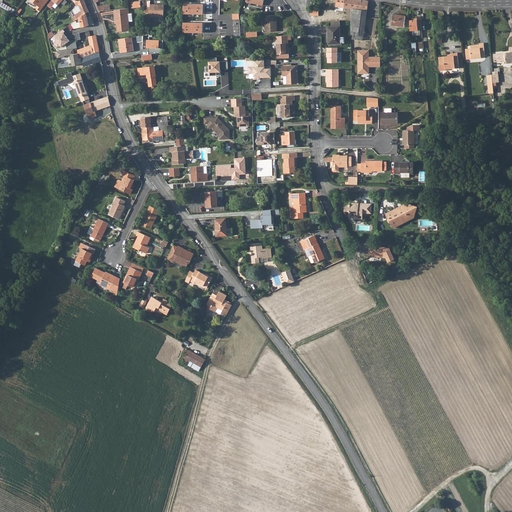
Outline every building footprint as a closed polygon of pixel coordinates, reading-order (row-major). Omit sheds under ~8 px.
[(31,0),(38,5),(35,9),(39,12),(49,0),(31,0)] [(55,3),(58,5),(61,2),(62,0),(52,0),(48,5),(51,8),(55,3)] [(76,20),(86,13),(89,11),(85,3),(84,0),(79,0),(76,2),(75,3),(77,6),(79,6),(82,12),(75,14),(76,16),(72,18),(74,21),(76,20)] [(344,0),(343,7),(347,8),(351,8),(367,11),(368,1),(363,0),(362,0),(344,0)] [(0,5),(13,13),(15,10),(0,1),(0,5)] [(159,5),(150,4),(150,6),(150,12),(150,17),(164,18),(164,5),(160,5),(159,5)] [(202,4),(184,4),(184,14),(202,14),(202,4)] [(77,6),(73,10),(75,14),(82,12),(79,6),(77,6)] [(128,8),(114,10),(115,21),(116,20),(117,23),(117,31),(130,30),(129,21),(132,21),(132,13),(129,13),(128,8)] [(364,36),(367,11),(351,8),(351,19),(351,34),(364,36)] [(86,13),(76,20),(77,22),(80,22),(81,26),(82,27),(89,26),(86,13)] [(266,32),(277,31),(276,15),(265,16),(266,32)] [(405,16),(393,15),(392,25),(404,27),(405,16)] [(410,20),(410,31),(422,29),(421,16),(417,16),(417,19),(410,20)] [(202,23),(183,23),(183,32),(202,33),(202,23)] [(341,43),(340,37),(340,26),(332,26),(328,26),(328,44),(341,44),(341,43)] [(63,29),(54,36),(56,40),(53,42),(57,48),(60,45),(61,47),(70,41),(64,33),(65,32),(63,29)] [(83,64),(84,67),(93,64),(101,61),(99,52),(100,52),(98,44),(97,35),(89,37),(91,45),(78,50),(78,53),(79,58),(81,58),(83,64)] [(288,40),(291,40),(291,35),(276,36),(278,54),(289,53),(288,40)] [(132,37),(120,39),(122,52),(134,50),(132,37)] [(159,40),(146,40),(146,48),(159,49),(159,40)] [(481,56),(485,56),(484,43),(480,43),(480,45),(475,45),(475,47),(470,47),(470,49),(465,49),(466,59),(481,58),(481,56)] [(511,46),(509,47),(510,52),(493,54),(494,62),(506,61),(506,63),(511,62),(511,46)] [(338,48),(327,48),(327,57),(328,57),(328,62),(338,62),(338,48)] [(80,65),(83,64),(81,58),(79,58),(78,53),(75,54),(74,49),(57,51),(58,58),(65,57),(64,56),(71,55),(73,66),(80,65)] [(369,50),(358,50),(358,71),(364,71),(364,73),(369,73),(369,66),(377,66),(377,56),(369,57),(369,50)] [(459,68),(458,53),(450,53),(451,56),(439,57),(440,71),(446,70),(446,69),(459,68)] [(216,75),(216,72),(221,72),(221,70),(227,70),(227,61),(220,61),(217,62),(217,58),(209,58),(209,62),(209,67),(206,67),(206,71),(209,71),(209,73),(210,73),(210,76),(216,75)] [(249,74),(255,73),(255,76),(255,79),(260,79),(260,76),(265,76),(265,78),(270,78),(270,76),(270,73),(270,67),(264,67),(264,59),(253,59),(253,67),(249,68),(249,74)] [(287,83),(297,83),(296,65),(283,66),(283,76),(287,75),(287,83)] [(156,77),(155,66),(138,68),(139,75),(148,74),(149,86),(151,86),(152,86),(152,87),(153,87),(154,87),(154,86),(155,86),(155,85),(157,85),(156,77)] [(339,69),(325,69),(325,77),(327,77),(327,87),(339,87),(339,69)] [(82,101),(78,103),(82,115),(110,106),(108,97),(85,105),(83,101),(90,99),(80,73),(73,76),(77,88),(80,95),(82,101)] [(295,100),(295,95),(281,96),(281,105),(282,112),(280,112),(281,117),(292,117),(292,109),(293,109),(292,100),(295,100)] [(379,98),(368,97),(367,106),(379,106),(379,98)] [(242,99),(232,99),(233,107),(235,107),(235,114),(237,114),(238,117),(238,127),(249,126),(249,116),(246,116),(246,106),(242,106),(242,99)] [(339,102),(334,102),(334,106),(331,106),(331,116),(333,116),(333,126),(341,126),(341,128),(345,128),(345,118),(341,118),(341,106),(338,106),(339,102)] [(372,117),(369,117),(369,110),(354,110),(354,120),(358,120),(358,123),(372,123),(372,117)] [(398,123),(398,112),(382,112),(382,123),(398,123)] [(142,127),(152,127),(151,123),(151,117),(151,116),(142,117),(142,127)] [(333,116),(331,116),(331,128),(341,128),(341,126),(333,126),(333,116)] [(168,117),(157,117),(158,126),(161,126),(167,125),(168,125),(168,117)] [(218,117),(204,118),(205,124),(208,124),(210,124),(210,128),(214,128),(214,130),(217,133),(219,133),(220,139),(230,139),(230,130),(218,117)] [(161,131),(153,131),(153,127),(152,127),(142,127),(144,140),(150,139),(150,142),(154,142),(154,141),(164,140),(164,138),(168,137),(168,135),(168,129),(167,125),(161,126),(161,131)] [(420,130),(420,125),(412,125),(407,128),(407,130),(403,130),(403,145),(405,145),(405,148),(414,148),(414,130),(420,130)] [(296,140),(295,131),(286,132),(286,135),(282,135),(283,145),(287,145),(294,144),(294,140),(296,140)] [(271,132),(261,132),(261,135),(260,136),(256,136),(256,145),(272,145),(271,140),(269,140),(269,136),(271,136),(271,132)] [(176,146),(170,147),(171,152),(172,152),(172,156),(174,156),(174,159),(172,159),(173,164),(186,163),(185,158),(194,158),(193,150),(185,151),(185,146),(184,146),(176,146)] [(296,157),(298,157),(297,153),(282,154),(283,158),(285,158),(285,163),(283,163),(284,173),(296,172),(295,165),(297,165),(296,157)] [(352,157),(348,157),(348,156),(333,156),(333,166),(333,167),(333,170),(334,171),(337,171),(339,170),(339,167),(348,167),(348,166),(352,166),(352,157)] [(216,165),(216,175),(225,174),(224,171),(230,171),(230,175),(232,175),(232,180),(241,179),(249,179),(248,174),(246,174),(245,157),(234,158),(235,167),(232,167),(231,164),(216,165)] [(383,170),(383,162),(383,161),(366,161),(366,163),(361,163),(361,164),(361,171),(361,172),(366,172),(366,171),(372,171),(383,171),(383,170)] [(413,172),(413,162),(394,162),(394,174),(401,174),(401,172),(410,172),(413,172)] [(204,166),(193,167),(193,173),(192,173),(192,181),(208,181),(207,166),(204,166)] [(179,167),(170,168),(170,176),(179,176),(179,167)] [(135,175),(124,171),(122,175),(125,176),(122,181),(119,180),(118,180),(115,187),(131,194),(133,189),(131,188),(134,180),(133,179),(135,175)] [(218,206),(217,191),(206,192),(207,207),(218,206)] [(304,212),(307,212),(306,193),(290,194),(290,199),(294,198),(295,207),(291,207),(292,219),(304,218),(304,212)] [(126,201),(116,197),(109,214),(119,219),(125,207),(122,206),(123,205),(124,205),(126,201)] [(345,207),(345,212),(348,216),(353,216),(353,218),(358,218),(358,216),(363,217),(363,213),(367,213),(368,205),(363,205),(363,203),(356,203),(354,205),(352,204),(348,204),(345,207)] [(368,205),(367,213),(371,213),(372,204),(363,203),(363,205),(368,205)] [(393,210),(386,213),(388,219),(390,218),(392,222),(390,222),(393,228),(398,225),(397,222),(402,220),(403,222),(409,216),(412,217),(413,213),(414,213),(415,211),(416,211),(417,206),(406,203),(405,206),(402,206),(402,205),(396,208),(397,210),(394,211),(393,210)] [(151,229),(160,210),(150,206),(141,225),(151,229)] [(263,224),(268,224),(268,226),(274,226),(273,215),(280,214),(280,209),(264,210),(264,215),(260,215),(261,219),(251,220),(252,228),(263,227),(263,224)] [(217,236),(227,235),(226,218),(216,219),(217,236)] [(100,240),(109,223),(99,219),(91,236),(100,240)] [(146,246),(150,237),(138,232),(136,235),(138,236),(133,247),(146,253),(149,247),(146,246)] [(316,240),(317,239),(315,235),(301,241),(304,250),(309,248),(312,255),(315,262),(316,262),(325,258),(318,243),(318,244),(316,240)] [(92,258),(96,249),(82,243),(80,247),(82,248),(76,261),(85,265),(87,261),(89,261),(91,257),(92,258)] [(263,249),(262,243),(251,244),(251,250),(252,250),(252,254),(253,263),(260,262),(259,257),(264,257),(264,258),(269,257),(268,248),(263,249)] [(370,243),(369,257),(388,258),(388,260),(393,261),(394,247),(382,247),(382,244),(370,243)] [(174,245),(168,258),(169,259),(175,262),(177,262),(187,266),(189,262),(190,263),(194,253),(185,249),(184,253),(182,252),(183,248),(184,248),(178,245),(178,246),(174,245)] [(144,268),(133,262),(131,267),(142,272),(144,268)] [(138,280),(142,272),(131,267),(127,274),(128,275),(125,283),(128,285),(133,287),(137,279),(138,280)] [(105,273),(96,268),(91,277),(101,282),(100,284),(114,291),(115,284),(113,283),(117,277),(109,273),(108,274),(105,273)] [(194,273),(190,271),(185,281),(189,283),(190,281),(195,283),(196,281),(207,288),(213,277),(208,275),(207,275),(196,269),(194,273)] [(295,281),(291,270),(282,272),(287,285),(295,281)] [(225,299),(227,295),(220,291),(218,295),(216,298),(212,296),(207,305),(211,307),(210,309),(216,312),(218,308),(223,310),(222,313),(226,316),(232,305),(231,304),(227,302),(227,303),(224,301),(225,299)] [(164,299),(162,302),(152,296),(148,304),(150,305),(148,308),(153,311),(155,311),(155,310),(161,313),(163,312),(167,315),(173,305),(168,303),(168,301),(164,299)] [(201,367),(206,359),(188,350),(183,360),(189,363),(190,361),(201,367)] [(188,365),(199,371),(201,367),(190,361),(189,363),(188,365)]
